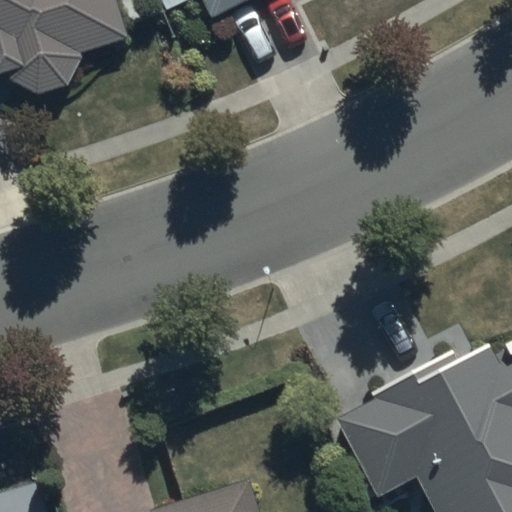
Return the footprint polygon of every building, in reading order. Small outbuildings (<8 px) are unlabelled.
[(0,0),(0,79),(125,44),(112,0),(0,0)] [(205,0),(215,19),(252,0),(205,0)] [(376,500),(422,477),(439,511),(511,511),(511,333),(337,421),(376,500)] [(259,511),(250,484),(163,511),(259,511)] [(0,511),(48,511),(41,487),(0,499),(0,511)]
